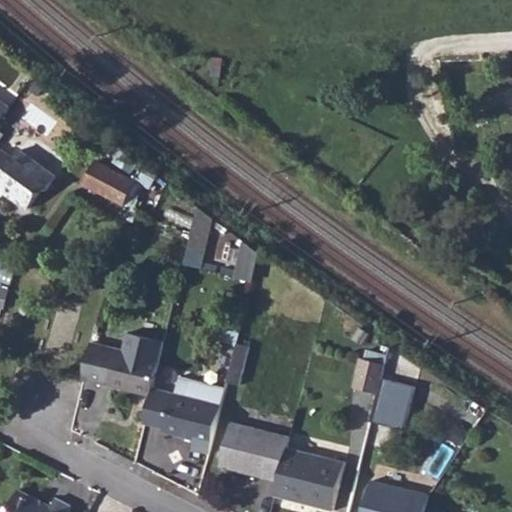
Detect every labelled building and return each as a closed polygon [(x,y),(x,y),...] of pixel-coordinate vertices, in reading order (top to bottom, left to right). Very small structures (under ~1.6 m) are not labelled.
[(0,124),(13,107),(0,97),(0,124)] [(49,190),(59,176),(22,149),(16,158),(3,149),(0,154),(0,185),(8,192),(31,208),(44,191),(49,190)] [(87,183),(128,204),(140,180),(99,160),(87,183)] [(0,185),(0,190),(6,195),(8,192),(0,185)] [(197,208),(192,250),(210,252),(215,210),(197,208)] [(246,242),(237,272),(253,277),(263,247),(246,242)] [(93,341),(84,377),(152,395),(162,359),(166,342),(130,332),(125,350),(93,341)] [(239,342),(228,381),(241,382),(250,345),(239,342)] [(357,389),(380,395),(384,380),(387,365),(364,360),(357,389)] [(193,447),(210,451),(227,387),(181,375),(177,392),(175,391),(166,426),(165,430),(195,438),(193,447)] [(417,388),(384,380),(380,395),(375,413),(409,422),(417,388)] [(166,426),(175,391),(155,386),(152,395),(146,421),(166,426)] [(223,468),(280,482),(288,448),(291,437),(233,423),(223,468)] [(280,482),(277,495),(334,511),(347,463),(288,448),(280,482)] [(424,511),(427,504),(429,491),(430,485),(373,471),(362,511),(424,511)] [(21,492),(10,511),(69,511),(70,510),(72,506),(58,499),(53,508),(21,492)]
